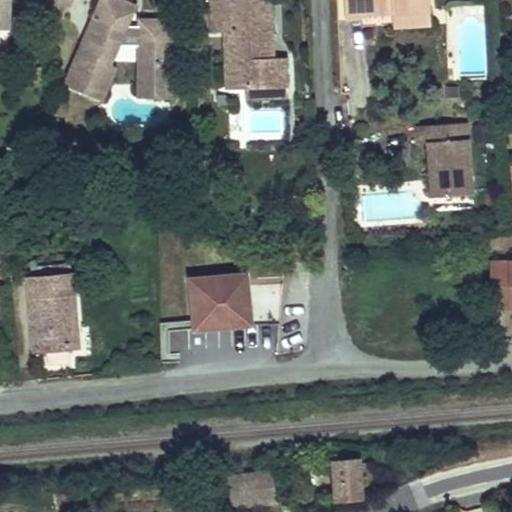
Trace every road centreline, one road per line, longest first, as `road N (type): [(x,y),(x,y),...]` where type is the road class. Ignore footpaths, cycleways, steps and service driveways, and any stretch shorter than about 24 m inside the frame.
road 1 (residential): [(319,0),(328,138),(327,373)]
road 2 (residential): [(0,405),(327,373)]
road 3 (residential): [(327,373),(511,364)]
road 4 (unclassified): [(511,469),(381,511)]
